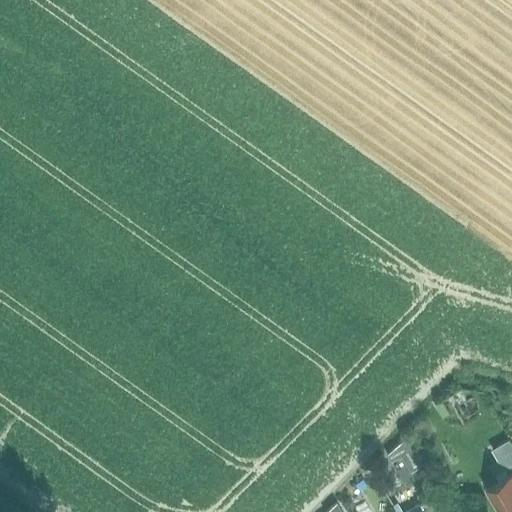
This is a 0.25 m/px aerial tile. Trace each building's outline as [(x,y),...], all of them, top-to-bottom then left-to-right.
[(426,426),(419,435),(428,442),(432,436),(432,431),(426,426)] [(491,463),(497,473),(511,464),(511,436),(493,447),(500,458),(491,463)] [(511,511),(511,471),(488,484),(502,511),(511,511)] [(363,480),(356,484),(360,491),(367,487),(363,480)] [(403,511),(396,500),(393,502),(398,511),(403,511)] [(342,511),(336,501),(325,511),(342,511)]
